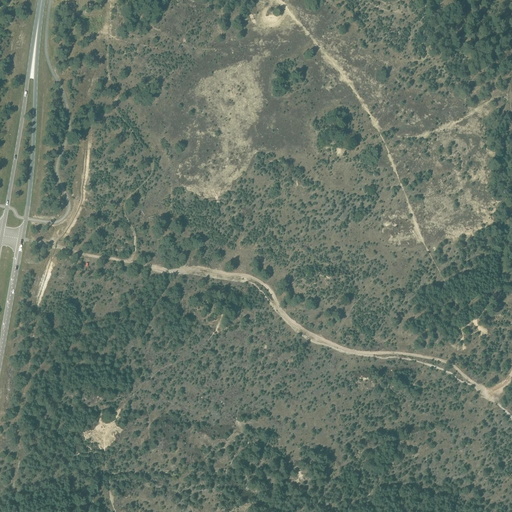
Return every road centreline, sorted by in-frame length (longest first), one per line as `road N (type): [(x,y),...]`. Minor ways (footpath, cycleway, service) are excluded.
road 1 (track): [(132,262),(251,277),(317,338),(356,352),(448,362),(511,418)]
road 2 (primary): [(22,239),(36,37)]
road 3 (primary): [(36,37),(1,235)]
road 4 (primary): [(0,366),(22,239)]
